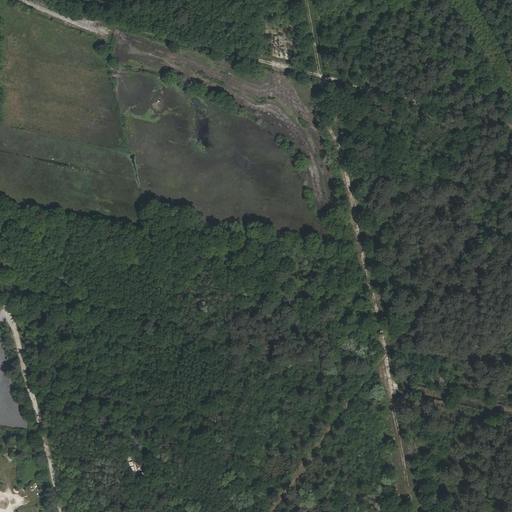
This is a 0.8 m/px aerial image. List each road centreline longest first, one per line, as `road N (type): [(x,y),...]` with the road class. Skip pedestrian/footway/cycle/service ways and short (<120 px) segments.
road 1 (track): [(511,126),(413,107),(278,63),(27,0)]
road 2 (track): [(321,76),(380,346)]
road 3 (track): [(0,288),(62,511)]
